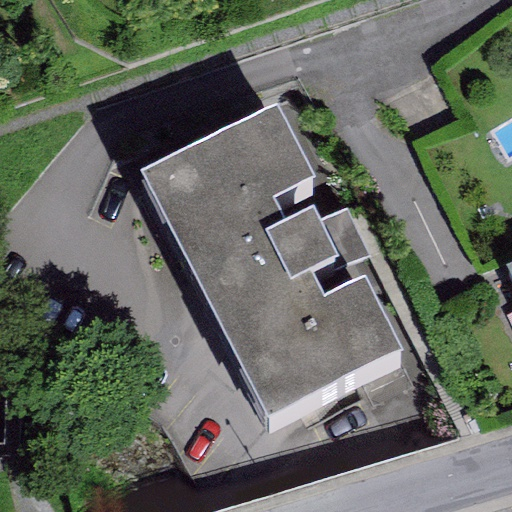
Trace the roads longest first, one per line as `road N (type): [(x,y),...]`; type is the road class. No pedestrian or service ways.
road 1 (unknown): [(427,0),(96,121),(173,356)]
road 2 (residential): [(372,511),(511,470)]
